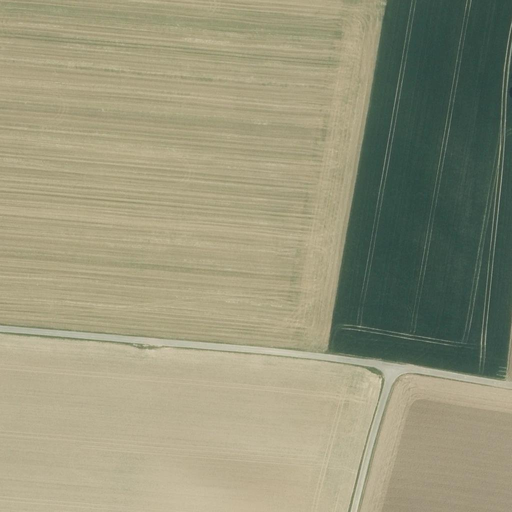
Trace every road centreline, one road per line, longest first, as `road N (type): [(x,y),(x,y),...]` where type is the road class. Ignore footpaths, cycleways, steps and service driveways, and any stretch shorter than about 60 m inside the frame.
road 1 (track): [(396,367),(0,328)]
road 2 (track): [(355,511),(396,367)]
